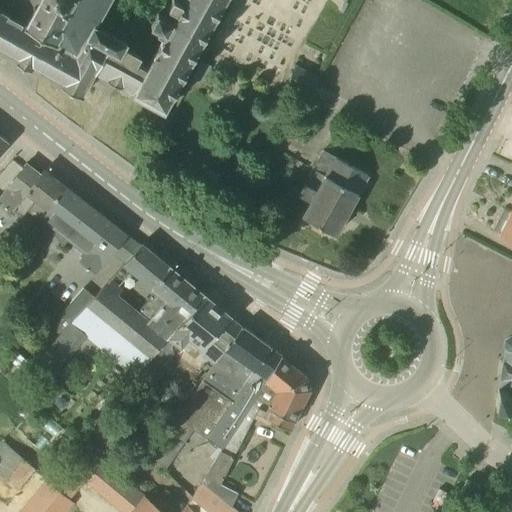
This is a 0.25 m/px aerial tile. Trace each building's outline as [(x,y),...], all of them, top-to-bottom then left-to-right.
[(23,0),(22,0),(10,0),(4,12),(0,10),(0,51),(81,96),(95,71),(133,92),(133,93),(164,111),(174,93),(207,32),(209,33),(211,31),(209,30),(214,19),(216,21),(218,18),(216,17),(221,7),(223,8),(224,6),(222,5),(224,0),(23,0)] [(319,79),(296,67),(286,87),(309,99),(319,79)] [(0,154),(9,142),(0,135),(0,154)] [(298,194),(311,201),(302,216),(314,223),(311,228),(322,234),(325,229),(335,235),(367,175),(322,150),(312,169),(325,176),(316,191),(304,184),(298,194)] [(26,164),(0,197),(0,201),(5,205),(2,209),(12,218),(15,213),(44,177),(40,175),(26,164)] [(22,219),(36,201),(47,210),(66,187),(44,169),(40,175),(44,177),(15,213),(22,219)] [(66,187),(47,210),(41,218),(86,254),(80,262),(94,272),(100,265),(101,266),(126,234),(66,187)] [(511,212),(510,212),(499,235),(511,241),(511,212)] [(69,326),(135,378),(154,356),(204,295),(142,243),(125,264),(168,301),(148,324),(112,293),(118,286),(110,279),(94,298),(69,326)] [(69,326),(94,298),(82,288),(58,316),(69,326)] [(204,295),(154,356),(165,364),(174,353),(172,346),(175,341),(196,358),(203,349),(218,361),(242,326),(230,317),(231,316),(204,295)] [(242,326),(218,361),(178,420),(192,430),(221,449),(281,355),(242,326)] [(511,336),(511,337),(510,337),(509,337),(509,338),(508,338),(507,339),(506,340),(505,341),(505,342),(505,343),(504,344),(504,345),(504,346),(505,347),(505,348),(505,349),(503,361),(500,379),(497,393),(496,401),(495,405),(496,405),(507,407),(511,408),(511,336)] [(281,355),(221,449),(190,498),(192,499),(196,502),(207,511),(235,511),(230,508),(238,493),(220,483),(254,416),(269,424),(271,420),(289,430),(310,390),(307,377),(281,355)] [(192,430),(178,420),(161,445),(151,460),(165,469),(176,454),(192,430)] [(27,464),(2,443),(0,444),(0,479),(18,495),(36,474),(26,465),(27,464)] [(473,500),(480,487),(467,480),(460,493),(473,500)] [(68,511),(73,507),(43,481),(32,494),(40,500),(29,511),(68,511)] [(475,501),(489,508),(496,511),(503,500),(481,489),(475,501)] [(164,511),(147,497),(133,511),(164,511)] [(207,511),(196,502),(192,499),(182,511),(207,511)]
